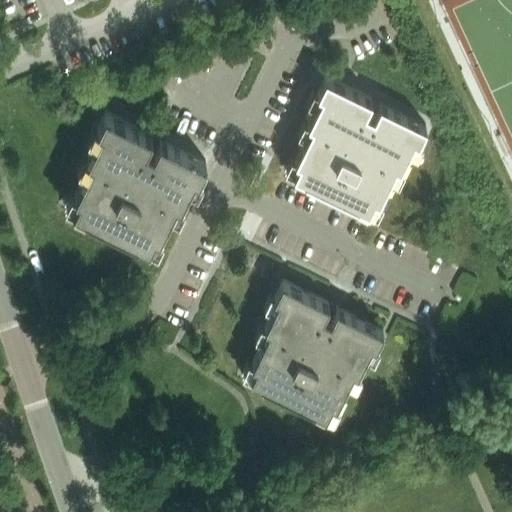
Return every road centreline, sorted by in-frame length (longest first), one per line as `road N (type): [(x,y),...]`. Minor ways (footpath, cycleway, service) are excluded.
road 1 (residential): [(20,365),(150,314),(219,182)]
road 2 (residential): [(429,285),(219,182)]
road 3 (residential): [(247,124),(287,42),(379,4)]
road 4 (unclassified): [(72,511),(20,365)]
